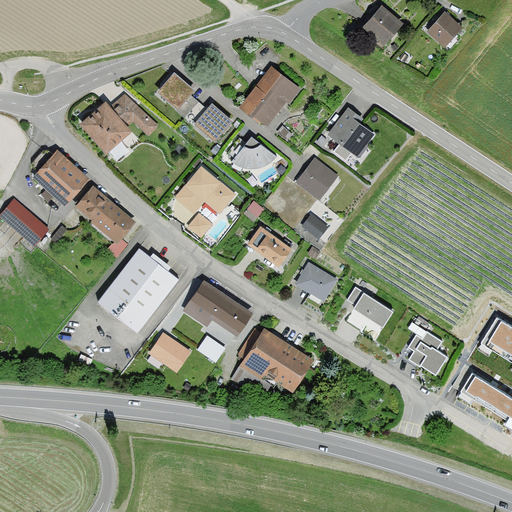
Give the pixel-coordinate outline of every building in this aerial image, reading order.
[(377,32),(386,40),(400,23),(382,8),(365,26),(375,35),(377,32)] [(445,44),(460,28),(444,14),(429,30),(445,44)] [(274,68),(243,107),(267,125),(286,100),(291,104),(302,90),(274,68)] [(184,117),(198,101),(189,93),(192,89),(174,74),(159,91),(177,106),(175,109),(184,117)] [(128,130),(122,123),(133,114),(146,126),(144,129),(148,133),(156,125),(127,98),(112,111),(105,104),(83,123),(106,150),(128,130)] [(208,110),(198,101),(184,117),(194,126),(196,123),(214,138),(230,120),(212,105),(208,110)] [(340,122),(331,134),(340,141),(333,151),(345,160),(359,143),(366,142),(372,134),(357,123),(360,118),(348,109),(339,121),(340,122)] [(286,139),(291,134),(282,126),(278,132),(286,139)] [(264,164),(270,160),(275,155),(251,136),(246,143),(239,137),(228,152),(234,157),(232,160),(238,164),(245,166),(251,167),(258,166),(264,164)] [(50,183),(67,198),(83,181),(48,149),(43,150),(32,162),(32,167),(39,173),(35,177),(46,188),(50,183)] [(326,183),(329,185),(336,176),(314,159),(298,181),(316,196),(326,183)] [(233,194),(201,168),(190,180),(195,184),(192,187),(190,186),(180,199),(194,211),(205,196),(210,200),(209,202),(219,211),(233,194)] [(86,191),(76,202),(118,237),(131,221),(94,190),(90,195),(86,191)] [(34,244),(47,229),(13,200),(0,215),(34,244)] [(254,202),(251,206),(259,213),(262,208),(254,202)] [(190,227),(204,238),(214,226),(201,215),(190,227)] [(303,225),(319,237),(326,227),(311,215),(303,225)] [(249,243),(279,264),(290,249),(260,227),(249,243)] [(125,245),(119,240),(111,249),(118,254),(125,245)] [(98,301),(137,331),(179,278),(139,247),(98,301)] [(313,289),(325,296),(335,279),(309,263),(297,283),(311,292),(313,289)] [(185,309),(206,324),(211,317),(221,323),(223,320),(238,330),(249,313),(204,282),(185,309)] [(355,305),(353,308),(383,327),(393,310),(355,286),(347,299),(355,305)] [(163,325),(176,334),(184,322),(172,313),(163,325)] [(511,325),(496,316),(481,342),(511,360),(511,325)] [(308,362),(256,329),(239,354),(247,359),(234,378),(262,397),(270,384),(261,378),(268,367),(293,384),(308,362)] [(421,365),(436,374),(447,356),(437,349),(442,341),(426,330),(422,337),(416,334),(408,347),(413,350),(408,359),(420,366),(421,365)] [(188,351),(163,334),(151,352),(176,369),(188,351)] [(225,347),(207,335),(197,349),(216,362),(225,347)] [(511,421),(511,396),(472,372),(460,390),(511,421)]
